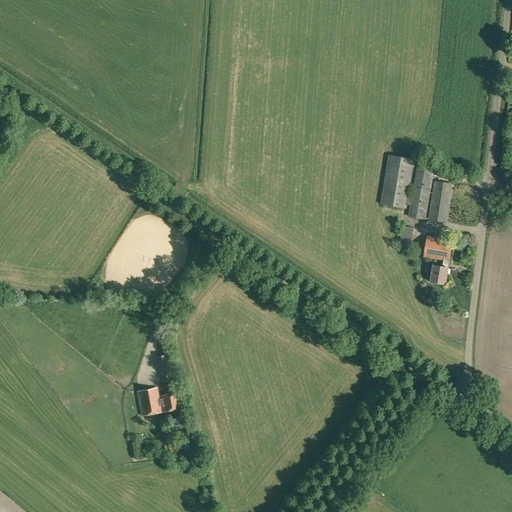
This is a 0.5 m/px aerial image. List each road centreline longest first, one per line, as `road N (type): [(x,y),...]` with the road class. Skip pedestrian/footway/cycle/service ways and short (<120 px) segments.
road 1 (unclassified): [(469,401),(469,289),(505,0)]
road 2 (unclassified): [(420,369),(202,226)]
road 3 (track): [(202,226),(0,90)]
road 4 (unclassified): [(302,511),(420,369)]
